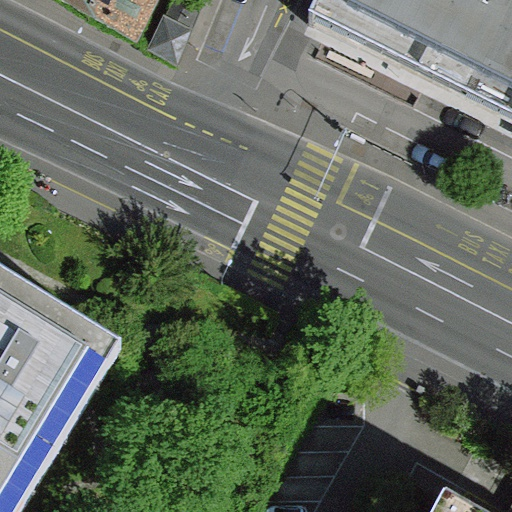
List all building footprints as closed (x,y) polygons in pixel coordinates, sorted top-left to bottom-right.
[(60,0),(135,42),(155,0),(60,0)] [(180,0),(152,52),(183,69),(208,2),(203,0),(180,0)] [(511,0),(323,0),(317,13),(511,111),(511,0)] [(0,459),(42,485),(124,353),(0,278),(0,459)] [(0,511),(25,511),(42,485),(0,459),(0,511)] [(441,511),(464,511),(446,502),(441,511)]
